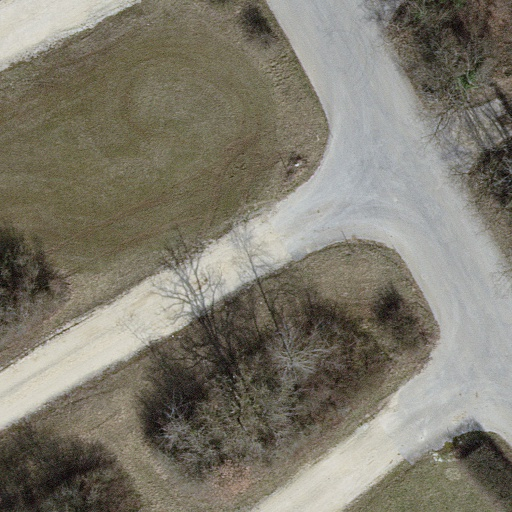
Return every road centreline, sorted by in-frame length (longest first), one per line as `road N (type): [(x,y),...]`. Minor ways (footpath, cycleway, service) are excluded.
road 1 (track): [(0,399),(395,173)]
road 2 (track): [(298,511),(506,346)]
